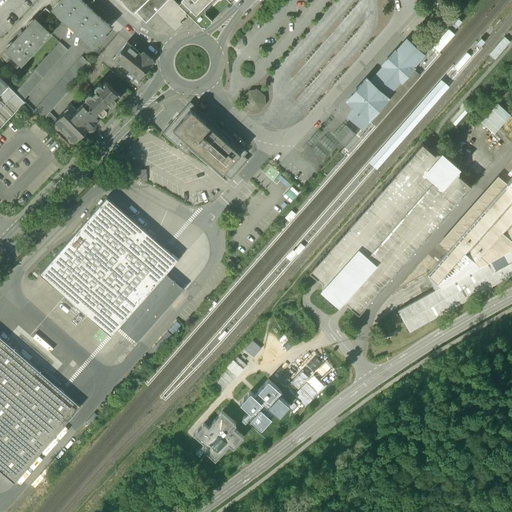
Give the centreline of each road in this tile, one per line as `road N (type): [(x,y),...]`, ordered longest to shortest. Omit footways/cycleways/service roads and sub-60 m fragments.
road 1 (secondary): [(12,241),(174,80)]
road 2 (unclassified): [(201,511),(375,381)]
road 3 (unclassified): [(375,381),(511,303)]
